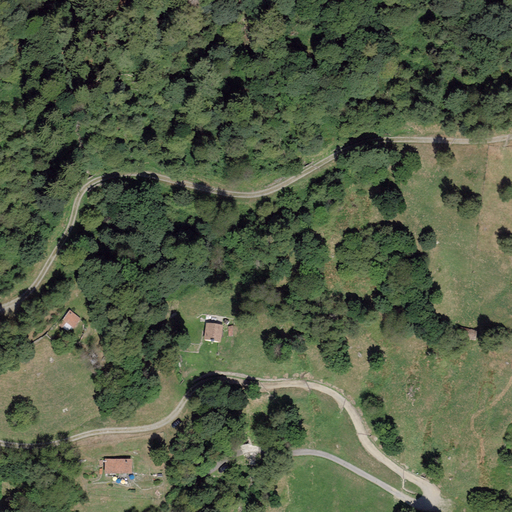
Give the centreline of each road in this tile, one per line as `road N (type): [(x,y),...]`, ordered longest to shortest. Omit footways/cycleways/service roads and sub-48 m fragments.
road 1 (unclassified): [(124,430),(159,425),(207,381),(309,384),(340,399),(371,448),(430,493),(419,505),(320,454),(246,451),(199,479),(176,511)]
road 2 (track): [(511,137),(376,141),(259,195),(134,172),(94,180),(36,282),(0,307)]
road 3 (track): [(0,443),(39,446),(124,430)]
